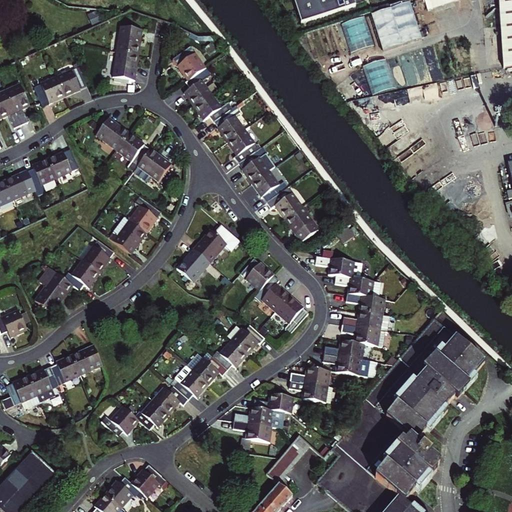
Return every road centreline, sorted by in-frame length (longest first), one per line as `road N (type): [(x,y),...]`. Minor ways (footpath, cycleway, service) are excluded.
road 1 (residential): [(202,159),(312,284),(320,312),(295,352),(153,456)]
road 2 (residential): [(0,364),(41,350),(151,269),(187,212),(202,159)]
road 3 (residential): [(149,105),(103,103),(0,158)]
road 4 (residential): [(448,511),(456,436),(495,401)]
